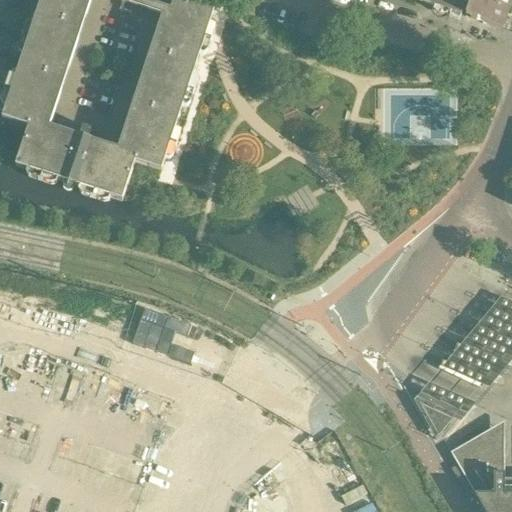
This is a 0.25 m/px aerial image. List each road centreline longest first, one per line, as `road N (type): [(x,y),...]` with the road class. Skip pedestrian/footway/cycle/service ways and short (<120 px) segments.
road 1 (residential): [(297,428),(0,319)]
road 2 (unknown): [(106,0),(66,116),(106,130),(116,124),(157,0)]
road 3 (residential): [(297,428),(360,362),(464,211)]
road 4 (residential): [(511,66),(311,0)]
